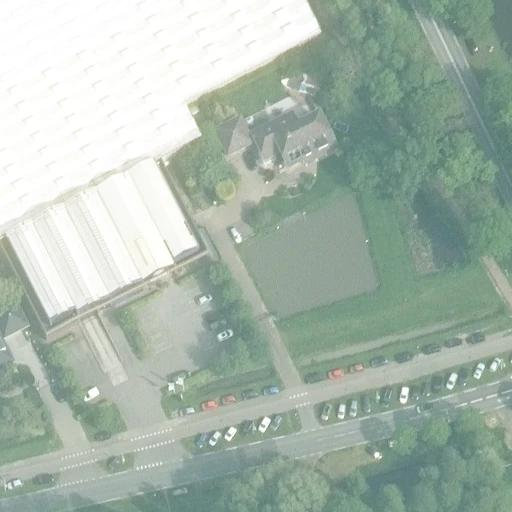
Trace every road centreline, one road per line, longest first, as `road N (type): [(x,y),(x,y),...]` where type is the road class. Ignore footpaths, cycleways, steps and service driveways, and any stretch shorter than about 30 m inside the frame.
road 1 (tertiary): [(2,511),(511,389)]
road 2 (tertiary): [(511,189),(422,0)]
